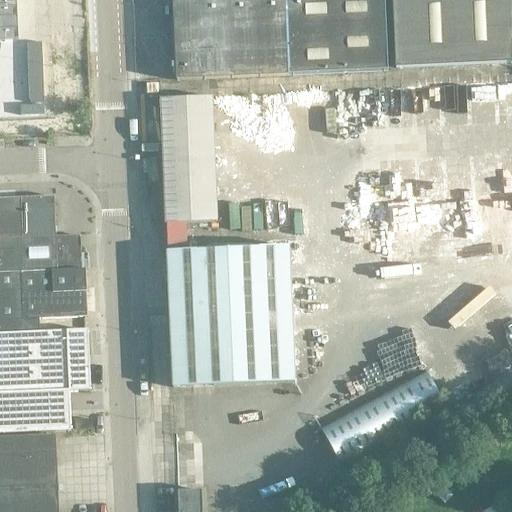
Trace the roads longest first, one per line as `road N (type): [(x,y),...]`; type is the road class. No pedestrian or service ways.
road 1 (unclassified): [(129,511),(111,162)]
road 2 (unclassified): [(111,162),(105,0)]
